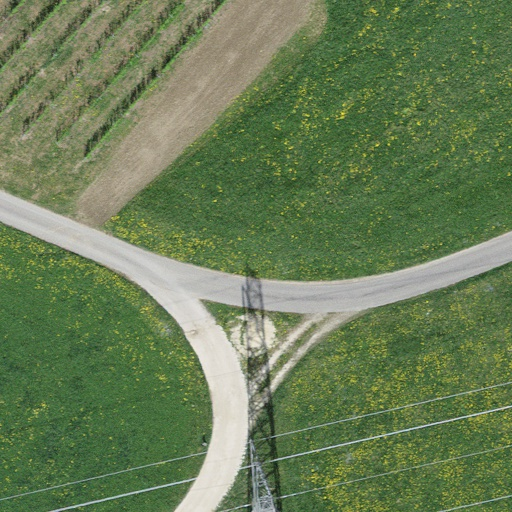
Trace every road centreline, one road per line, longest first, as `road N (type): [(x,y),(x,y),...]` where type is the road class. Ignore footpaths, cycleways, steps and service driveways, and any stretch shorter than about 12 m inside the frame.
road 1 (unclassified): [(511,246),(387,289),(310,299),(154,269),(0,207)]
road 2 (track): [(154,269),(190,310),(230,392),(232,419),(217,474),(192,511)]
